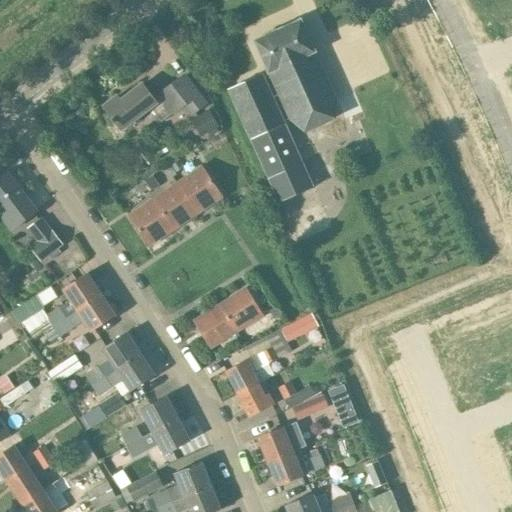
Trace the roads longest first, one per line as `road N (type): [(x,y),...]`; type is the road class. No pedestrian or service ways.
road 1 (residential): [(254,511),(179,364),(13,108)]
road 2 (tertiary): [(13,108),(150,0)]
road 3 (residential): [(444,0),(511,149)]
